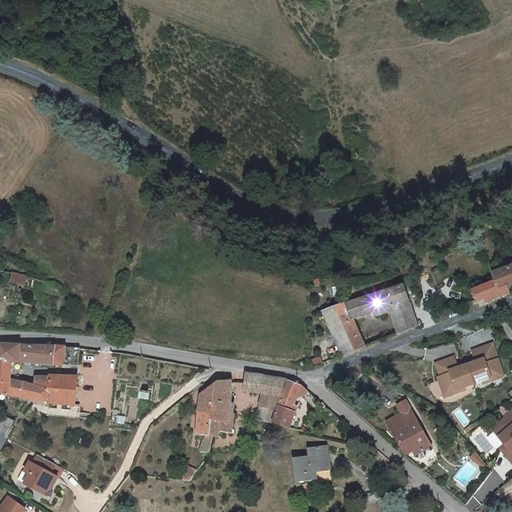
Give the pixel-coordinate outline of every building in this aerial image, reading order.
[(511,286),(511,263),(490,272),(493,280),(472,289),(477,303),(485,300),(486,304),(510,294),(509,288),(511,286)] [(10,279),(23,285),(26,278),(13,272),(10,279)] [(341,356),(366,345),(354,319),(371,313),(374,318),(389,312),(396,332),(417,325),(403,284),(321,311),(341,356)] [(467,366),(475,385),(484,381),(493,377),(491,374),(503,369),(492,343),(472,351),(477,362),(478,364),(474,366),(473,364),(467,366)] [(67,346),(65,363),(76,364),(78,348),(67,346)] [(440,380),(443,389),(447,387),(451,397),(460,394),(459,391),(467,388),(475,385),(467,366),(462,368),(463,370),(460,372),(459,369),(454,359),(437,366),(442,379),(440,380)] [(503,369),(491,374),(493,377),(484,381),(485,383),(505,375),(503,369)] [(278,409),(284,382),(245,372),(242,391),(266,396),(265,406),(278,409)] [(45,381),(22,378),(16,407),(28,410),(30,399),(42,401),(45,381)] [(201,392),(197,410),(212,412),(214,402),(229,404),(232,381),(224,379),(201,392)] [(57,383),(45,381),(42,401),(53,402),(57,383)] [(303,391),(297,386),(284,382),(278,409),(274,427),(284,429),(290,431),(295,414),(291,413),(292,407),(294,399),(302,394),(303,391)] [(87,386),(57,383),(53,402),(100,407),(103,388),(87,386)] [(394,434),(403,453),(412,449),(419,445),(421,449),(430,444),(407,399),(398,404),(402,411),(387,419),(394,434)] [(229,404),(214,402),(212,412),(227,414),(229,404)] [(28,410),(16,407),(15,417),(7,418),(5,426),(40,431),(42,417),(27,415),(28,410)] [(212,432),(208,431),(210,422),(212,412),(197,410),(191,432),(195,433),(192,450),(202,452),(212,432)] [(511,410),(505,416),(506,418),(510,422),(496,433),(505,445),(508,449),(504,453),(511,462),(511,410)] [(61,420),(42,417),(40,431),(97,440),(101,416),(64,411),(61,420)] [(227,414),(212,412),(210,422),(233,425),(234,415),(227,414)] [(496,433),(510,422),(506,418),(492,429),(496,433)] [(208,431),(212,432),(231,434),(233,425),(210,422),(208,431)] [(419,445),(412,449),(424,458),(421,449),(419,445)] [(309,458),(292,460),(295,480),(319,478),(321,483),(331,481),(327,447),(308,448),(309,458)] [(482,459),(474,451),(471,458),(479,463),(482,459)] [(44,459),(35,454),(31,463),(28,462),(23,471),(28,474),(23,484),(41,494),(45,486),(50,488),(53,483),(51,478),(48,476),(49,474),(56,477),(61,467),(44,459)] [(53,483),(56,477),(49,474),(48,476),(51,478),(53,483)] [(22,511),(24,510),(7,497),(0,506),(0,511),(22,511)]
